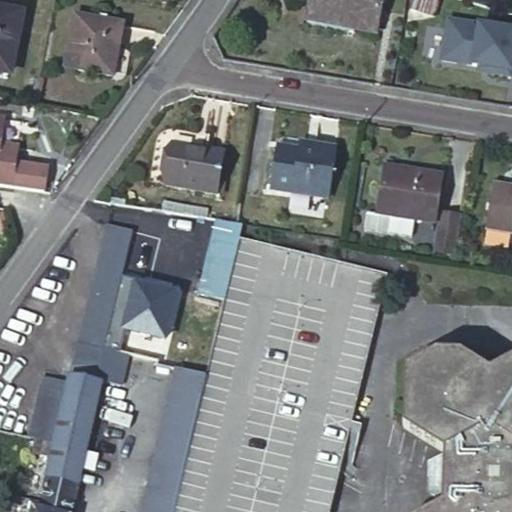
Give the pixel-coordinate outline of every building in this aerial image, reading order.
[(381,0),(313,0),(311,17),(358,25),(356,31),(377,34),(381,0)] [(431,29),(439,0),(416,0),(410,23),(431,29)] [(24,16),(0,11),(0,72),(12,75),(24,16)] [(127,28),(77,17),(67,70),(117,80),(127,28)] [(358,25),(311,17),(309,27),(356,35),(356,31),(358,25)] [(511,32),(452,25),(447,65),(484,70),(499,72),(498,77),(511,78),(511,32)] [(0,188),(44,196),(48,172),(16,166),(19,150),(1,147),(6,125),(0,123),(0,188)] [(225,155),(173,146),(166,188),(219,197),(225,155)] [(309,149),(309,157),(319,159),(320,150),(309,149)] [(342,154),(320,150),(319,159),(309,157),(282,153),(275,195),(333,203),(342,154)] [(445,178),(388,169),(380,217),(401,221),(403,213),(439,219),(445,178)] [(511,190),(496,188),(489,235),(511,239),(511,190)] [(463,218),(445,216),(439,252),(458,255),(463,218)] [(239,225),(215,221),(183,365),(206,370),(239,225)] [(105,224),(79,342),(129,353),(157,236),(105,224)] [(244,226),(239,225),(206,370),(206,374),(207,374),(174,511),(331,511),(386,274),(242,240),(244,226)] [(129,353),(79,342),(71,375),(74,376),(72,385),(46,379),(33,440),(56,445),(52,459),(60,462),(49,507),(35,504),(33,511),(74,511),(104,382),(125,387),(133,353),(129,353)] [(462,352),(437,351),(408,369),(406,425),(446,449),(445,504),(429,511),(511,511),(511,359),(492,371),(462,352)] [(174,511),(207,374),(206,374),(189,370),(189,373),(176,370),(141,511),(174,511)]
